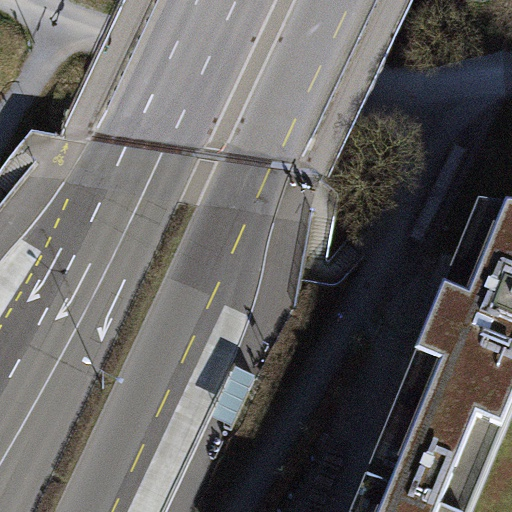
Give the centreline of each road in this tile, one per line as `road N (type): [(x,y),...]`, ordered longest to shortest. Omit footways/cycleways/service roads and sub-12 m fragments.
road 1 (primary): [(89,511),(324,0)]
road 2 (primary): [(216,0),(0,429)]
road 3 (track): [(66,22),(411,93),(511,77)]
